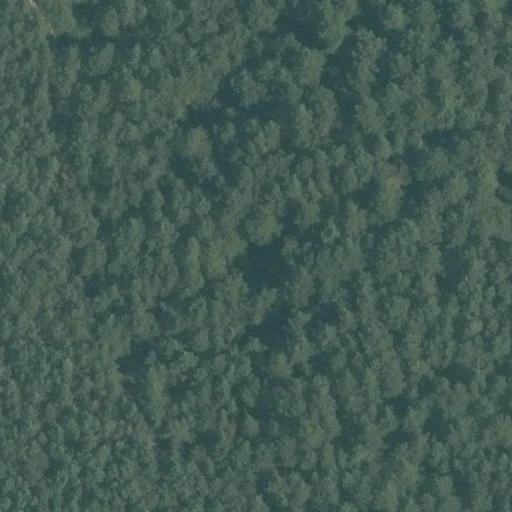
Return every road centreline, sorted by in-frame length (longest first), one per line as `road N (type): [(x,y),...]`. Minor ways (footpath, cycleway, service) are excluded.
road 1 (track): [(57,218),(181,511)]
road 2 (track): [(109,0),(75,112),(57,218)]
